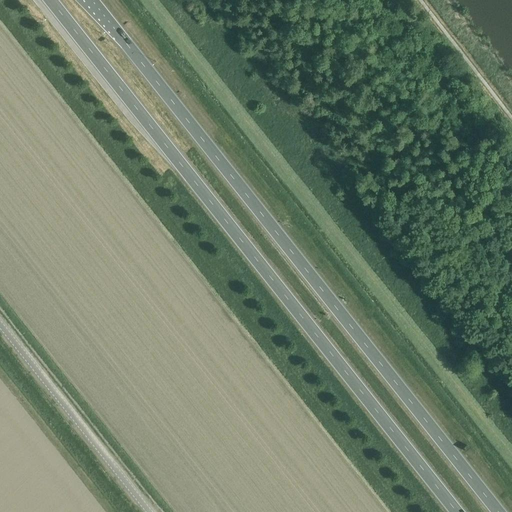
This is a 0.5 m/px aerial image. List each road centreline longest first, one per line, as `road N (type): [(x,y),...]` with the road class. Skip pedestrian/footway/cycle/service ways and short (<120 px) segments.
road 1 (trunk): [(497,511),(90,0)]
road 2 (trunk): [(51,0),(457,511)]
road 3 (unclassified): [(149,511),(0,323)]
